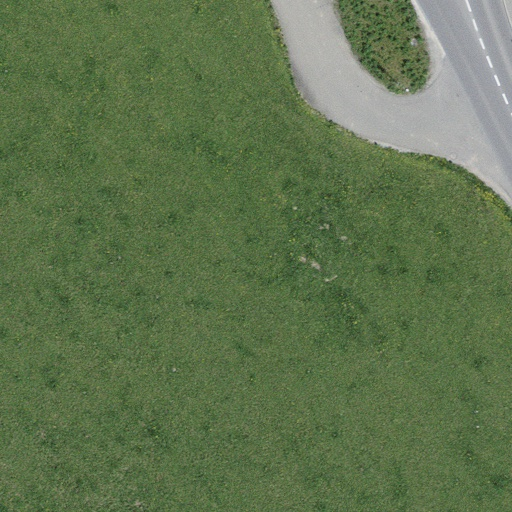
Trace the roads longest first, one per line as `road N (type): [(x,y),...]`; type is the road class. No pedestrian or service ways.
road 1 (unclassified): [(511,119),(427,123),(363,103),(323,59),(303,0)]
road 2 (secondary): [(511,113),(466,0)]
